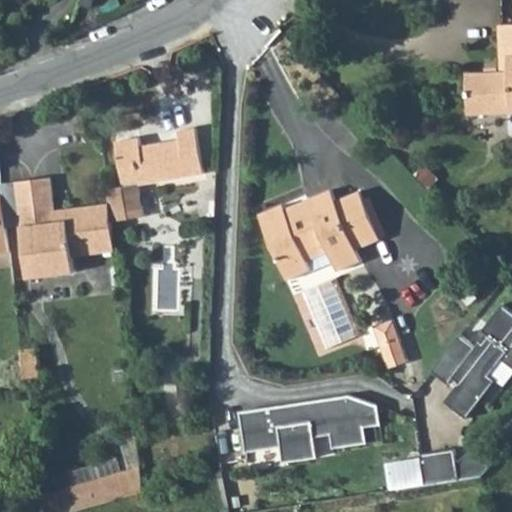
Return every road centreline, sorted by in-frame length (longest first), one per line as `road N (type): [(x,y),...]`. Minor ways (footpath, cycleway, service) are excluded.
road 1 (residential): [(233,0),(239,41),(222,399),(350,382),(412,404)]
road 2 (residential): [(0,90),(211,0)]
